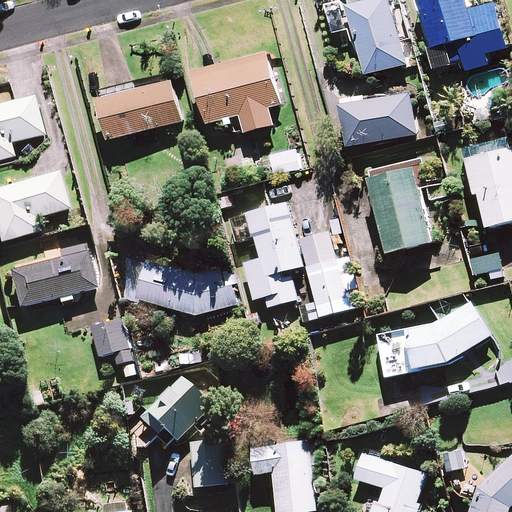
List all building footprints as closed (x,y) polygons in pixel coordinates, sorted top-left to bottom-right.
[(412,64),(397,0),(356,0),(346,2),(355,39),(361,37),(370,74),(412,64)] [(492,0),(474,5),(472,0),(426,0),(443,65),(466,59),(469,70),(492,64),(489,52),(511,47),(498,0),(492,0)] [(284,101),(271,50),(200,69),(213,120),(232,116),(237,133),(273,123),(269,105),(284,101)] [(141,85),(139,75),(102,83),(113,135),(188,118),(179,77),(141,85)] [(419,132),(413,93),(347,103),(352,142),(419,132)] [(45,134),(36,95),(0,103),(0,158),(16,155),(13,142),(45,134)] [(511,219),(511,145),(468,157),(477,192),(482,191),(491,225),(511,219)] [(302,169),(298,149),(272,155),(276,175),(302,169)] [(437,236),(417,161),(374,172),(394,248),(437,236)] [(71,209),(61,172),(0,188),(0,224),(5,242),(42,232),(38,218),(71,209)] [(308,265),(300,239),(290,201),(249,212),(251,219),(234,224),(240,244),(260,239),(265,258),(248,262),(257,297),(269,294),(272,305),(300,297),(293,269),(308,265)] [(300,239),(308,265),(318,301),(308,304),(312,319),(364,305),(350,256),(338,259),(330,231),(300,239)] [(97,290),(88,254),(15,272),(23,308),(97,290)] [(207,270),(132,256),(133,300),(199,313),(241,303),(231,266),(207,270)] [(391,372),(460,354),(495,333),(473,298),(439,319),(381,334),(391,372)] [(136,359),(124,316),(95,325),(103,354),(117,350),(121,363),(136,359)] [(215,408),(186,376),(122,434),(138,452),(166,427),(179,440),(215,408)] [(287,511),(323,506),(312,438),(256,447),(260,473),(278,470),(284,511),(287,511)] [(196,461),(181,462),(182,473),(196,473),(196,486),(228,485),(226,442),(195,443),(196,461)] [(468,467),(464,447),(451,449),(455,469),(468,467)] [(374,511),(422,511),(425,502),(421,501),(430,472),(365,453),(358,478),(388,487),(384,501),(378,499),(374,511)] [(511,511),(511,458),(484,486),(476,511),(511,511)]
